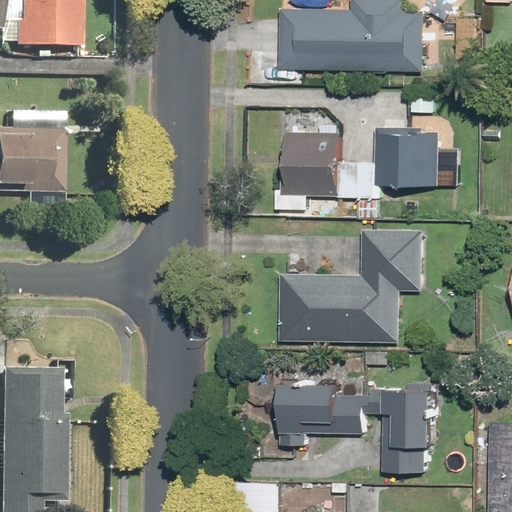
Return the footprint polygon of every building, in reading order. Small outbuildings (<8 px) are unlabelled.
[(0,0),(0,29),(4,29),(4,41),(86,43),(87,0),(0,0)] [(430,0),(284,0),(284,69),(430,71),(430,0)] [(71,122),(0,121),(0,191),(70,192),(71,122)] [(289,121),(287,195),(390,198),(390,184),(443,185),(444,125),(384,123),(383,157),(352,156),(353,122),(289,121)] [(288,268),(286,337),(412,340),(413,284),(430,284),(431,227),(369,226),(367,271),(288,268)] [(70,511),(72,360),(2,359),(0,511),(70,511)] [(362,388),(274,387),(274,435),(362,436),(362,388)] [(381,388),(383,474),(423,474),(422,450),(430,450),(428,387),(381,388)] [(511,511),(511,422),(487,422),(486,511),(511,511)]
